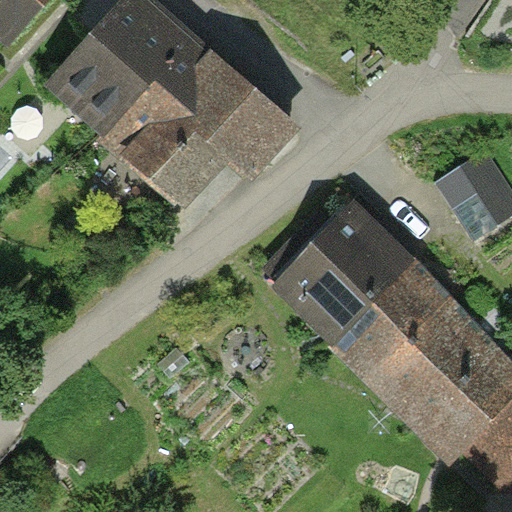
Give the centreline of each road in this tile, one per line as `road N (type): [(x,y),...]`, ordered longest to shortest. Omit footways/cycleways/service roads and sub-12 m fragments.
road 1 (residential): [(0,424),(189,260),(357,135),(412,101),(511,95)]
road 2 (track): [(357,135),(188,0)]
